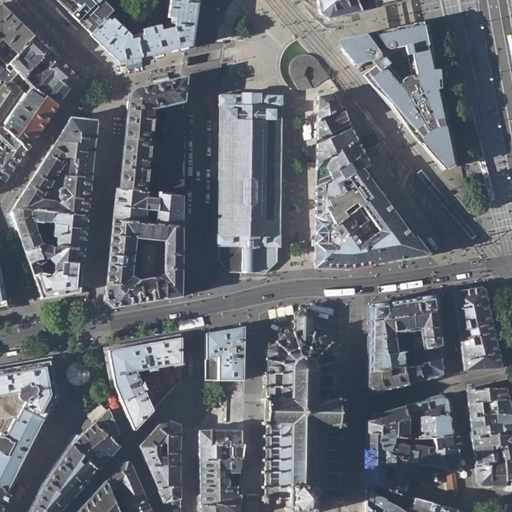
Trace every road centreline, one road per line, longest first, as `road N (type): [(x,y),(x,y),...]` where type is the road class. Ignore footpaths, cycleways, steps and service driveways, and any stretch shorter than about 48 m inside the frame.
road 1 (residential): [(439,276),(283,290),(0,339)]
road 2 (residential): [(214,0),(202,96),(190,400)]
road 3 (residential): [(482,0),(511,159)]
